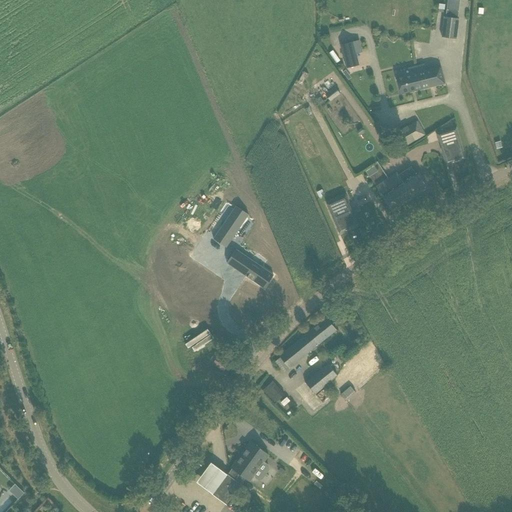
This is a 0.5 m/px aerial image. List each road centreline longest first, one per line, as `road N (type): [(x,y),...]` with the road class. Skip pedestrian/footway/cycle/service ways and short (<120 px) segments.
road 1 (tertiary): [(145,511),(265,351),(311,306),(443,204),(511,170)]
road 2 (tertiary): [(88,511),(45,458),(0,326)]
